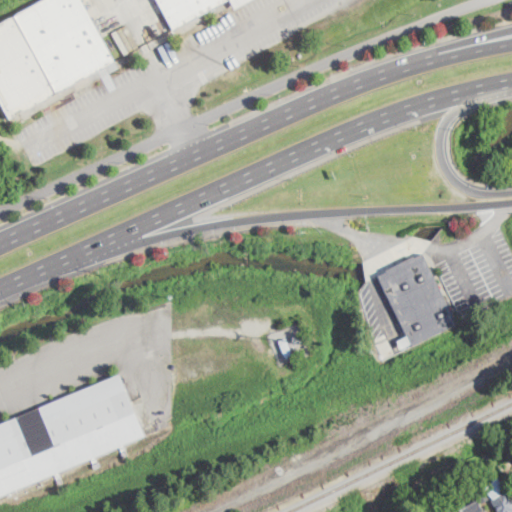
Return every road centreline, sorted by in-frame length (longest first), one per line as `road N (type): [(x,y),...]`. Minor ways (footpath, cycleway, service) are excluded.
road 1 (primary): [(0,291),(368,128),(511,85)]
road 2 (primary): [(511,44),(382,79),(0,248)]
road 3 (primary): [(77,257),(252,220),(511,201)]
road 4 (primary): [(511,192),(468,190),(449,173),(441,148),(457,111),(511,85)]
